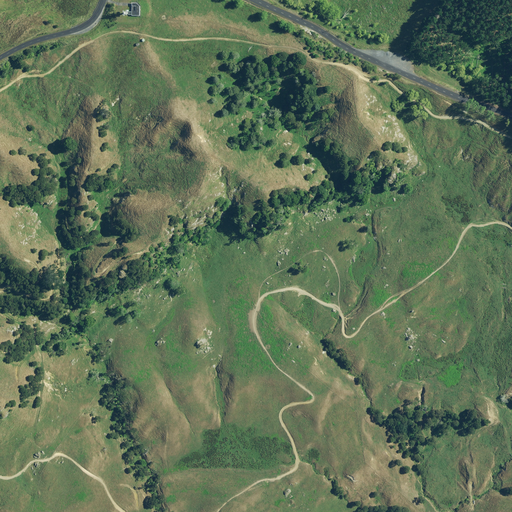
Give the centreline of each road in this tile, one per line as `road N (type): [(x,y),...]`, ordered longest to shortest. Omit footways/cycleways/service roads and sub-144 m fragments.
road 1 (tertiary): [(511,116),(354,52),(255,0)]
road 2 (unclassified): [(102,0),(82,26),(0,58)]
